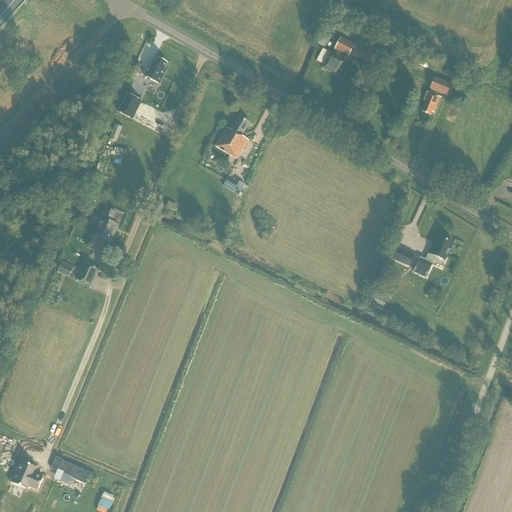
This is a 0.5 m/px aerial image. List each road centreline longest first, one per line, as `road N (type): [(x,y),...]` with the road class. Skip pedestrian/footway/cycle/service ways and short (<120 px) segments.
road 1 (tertiary): [(511,236),(124,5)]
road 2 (unclassified): [(438,511),(511,317)]
road 3 (unclassified): [(0,135),(124,5)]
